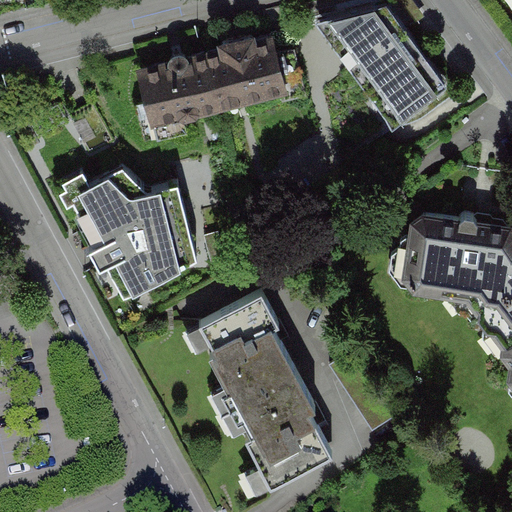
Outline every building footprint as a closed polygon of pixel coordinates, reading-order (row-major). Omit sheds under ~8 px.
[(414,0),(399,0),(416,22),(426,14),(414,0)] [(391,18),(379,1),(327,14),(400,114),(440,85),(430,71),(425,75),(385,22),(391,18)] [(223,47),(207,51),(221,102),(222,103),(228,107),(239,104),(243,98),(243,96),(281,86),(284,98),(306,92),(294,47),(275,52),(271,34),(255,38),(252,35),(248,34),(226,39),(224,43),(223,47)] [(171,60),(142,68),(159,134),(188,126),(183,111),(221,102),(207,51),(188,56),(185,53),(182,51),(173,53),(171,57),(171,60)] [(123,163),(70,191),(96,240),(90,244),(100,263),(107,260),(124,292),(197,253),(178,177),(152,185),(149,185),(146,183),(123,163)] [(511,227),(510,225),(478,220),(478,217),(474,212),(466,211),(461,214),(460,217),(424,212),(415,218),(407,272),(416,284),(451,289),(451,285),(466,287),(480,305),(479,314),(488,326),(501,329),(511,342),(511,343),(505,349),(511,358),(511,227)] [(210,353),(236,402),(298,369),(273,323),(280,319),(262,286),(200,319),(217,350),(210,353)] [(355,346),(330,363),(373,428),(398,411),(355,346)] [(246,435),(272,482),(333,448),(310,405),(316,402),(298,369),(236,402),(253,432),(246,435)]
